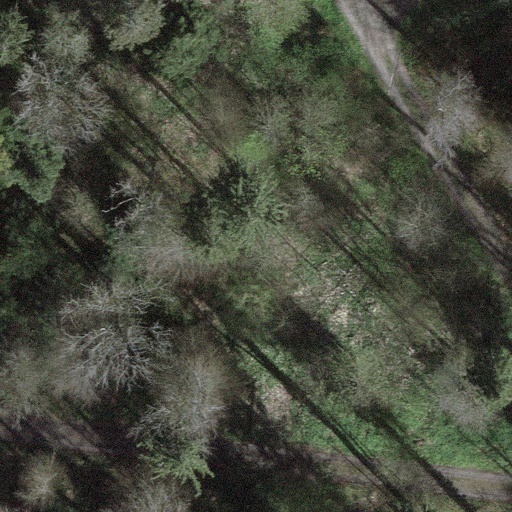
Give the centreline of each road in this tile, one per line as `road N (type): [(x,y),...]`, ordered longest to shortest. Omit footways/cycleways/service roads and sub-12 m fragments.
road 1 (track): [(511,485),(0,424)]
road 2 (track): [(511,253),(346,0)]
